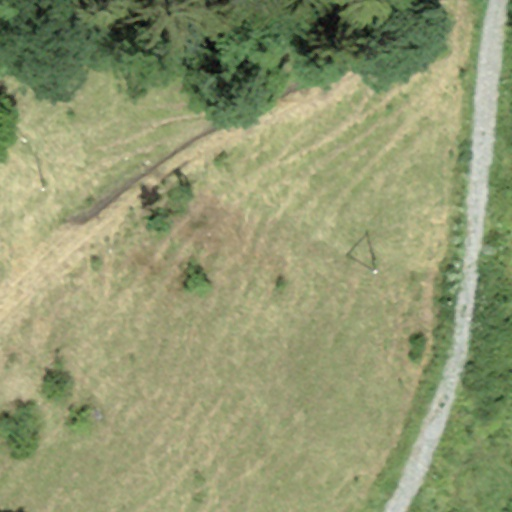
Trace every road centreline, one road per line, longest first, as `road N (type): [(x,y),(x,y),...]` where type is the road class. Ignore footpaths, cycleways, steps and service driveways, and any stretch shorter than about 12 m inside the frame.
road 1 (track): [(0,314),(119,198),(188,152),(341,77),(430,0)]
road 2 (track): [(501,0),(455,367),(394,511)]
road 3 (track): [(316,0),(213,32),(0,17)]
